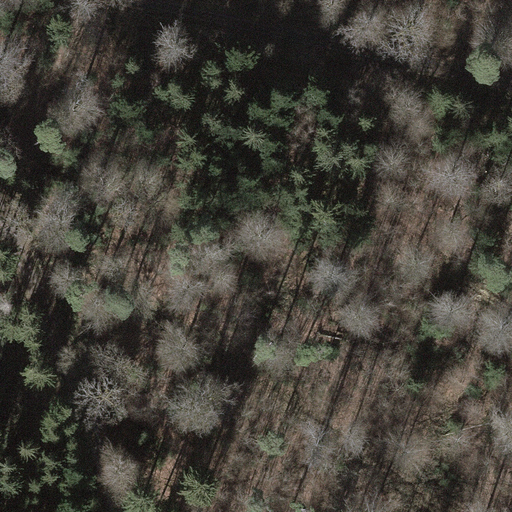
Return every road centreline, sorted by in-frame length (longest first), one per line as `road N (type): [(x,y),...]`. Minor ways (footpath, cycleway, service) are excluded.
road 1 (track): [(511,81),(132,0)]
road 2 (track): [(0,199),(118,511)]
road 3 (track): [(61,344),(37,477),(0,511)]
